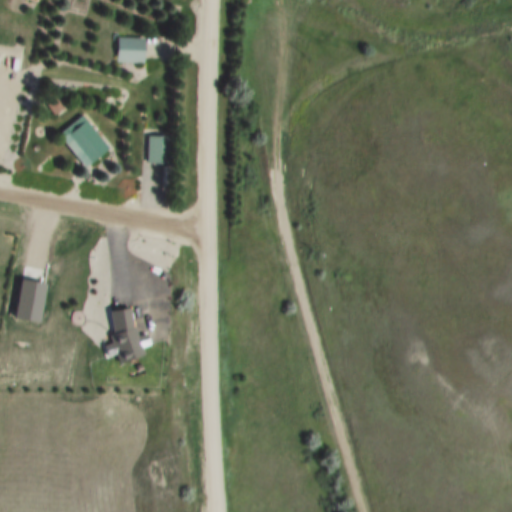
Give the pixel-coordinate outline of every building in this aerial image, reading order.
[(117,39),(143,39),(143,63),(117,63),(117,39)] [(46,103),(54,96),(65,110),(57,117),(46,103)] [(60,136),(83,117),(110,149),(86,169),(60,136)] [(150,137),(172,137),(172,165),(150,165),(150,137)] [(114,338),(118,337),(114,313),(136,310),(138,329),(150,358),(125,368),(114,338)]
